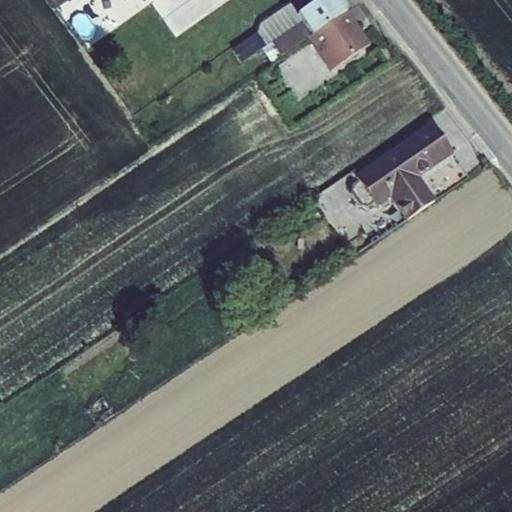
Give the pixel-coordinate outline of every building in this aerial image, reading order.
[(49,0),(63,21),(78,10),(70,0),(49,0)] [(310,44),(350,18),(337,0),(311,0),(294,12),(256,33),(233,49),(241,60),(260,47),(270,62),(305,38),(310,44)] [(256,33),(294,12),(288,4),(259,22),(256,33)] [(350,18),(310,44),(328,70),(368,43),(350,18)] [(375,205),(388,196),(415,177),(451,152),(432,125),(356,177),(373,201),(375,205)] [(373,201),(356,177),(347,184),(363,207),(373,201)] [(415,177),(388,196),(406,221),(432,202),(426,194),(415,177)] [(426,194),(432,202),(441,195),(436,188),(426,194)] [(297,216),(305,227),(313,222),(305,211),(297,216)]
